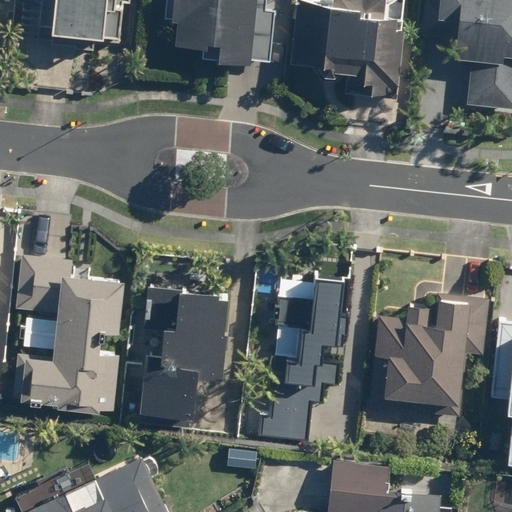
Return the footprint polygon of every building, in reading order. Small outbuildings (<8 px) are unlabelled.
[(39,0),(39,36),(68,38),(67,41),(101,42),(101,34),(124,35),(125,0),(39,0)] [(174,0),(174,16),(178,16),(177,37),(219,39),(218,58),(270,61),(273,5),(269,5),(269,0),(174,0)] [(298,0),(295,62),(319,64),(319,75),(351,77),(351,91),(404,94),(409,14),(387,12),(387,0),(298,0)] [(511,0),(426,0),(425,32),(459,34),(458,55),(473,56),(471,104),(511,105),(511,0)] [(75,257),(22,253),(17,307),(61,311),(60,319),(26,316),(24,344),(57,347),(56,353),(20,350),(16,400),(116,409),(121,351),(103,350),(105,327),(122,329),(126,275),(74,271),(75,257)] [(344,278),(283,272),(271,410),(261,409),(259,432),(309,437),(313,398),(324,399),(329,339),(339,340),(344,278)] [(234,290),(135,281),(126,396),(143,398),(141,421),(196,425),(201,369),(227,371),(234,290)] [(411,314),(380,311),(371,404),(463,412),(474,295),(439,292),(438,306),(412,303),(411,314)] [(511,315),(498,314),(490,395),(497,396),(492,459),(511,461),(511,315)] [(171,511),(143,452),(18,511),(171,511)] [(438,511),(440,490),(389,486),(391,460),(335,455),(330,511),(438,511)]
